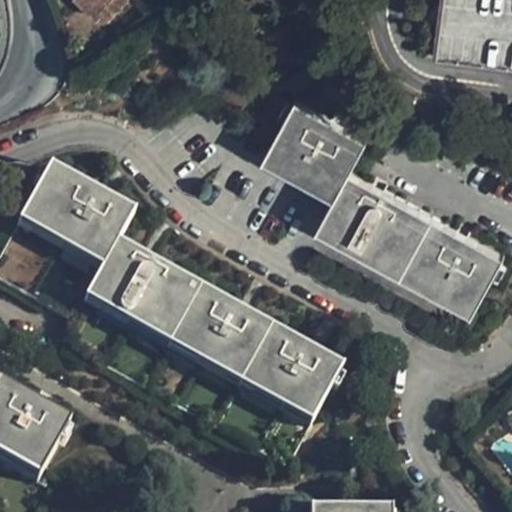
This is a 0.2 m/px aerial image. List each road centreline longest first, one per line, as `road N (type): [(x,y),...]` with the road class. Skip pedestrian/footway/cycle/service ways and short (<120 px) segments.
road 1 (residential): [(469,369),(184,214),(116,141),(74,134),(0,166)]
road 2 (residential): [(0,361),(249,497)]
road 3 (residential): [(466,511),(422,464),(411,416),(469,369)]
road 4 (residential): [(392,0),(389,26),(405,61),(433,77),(511,88)]
